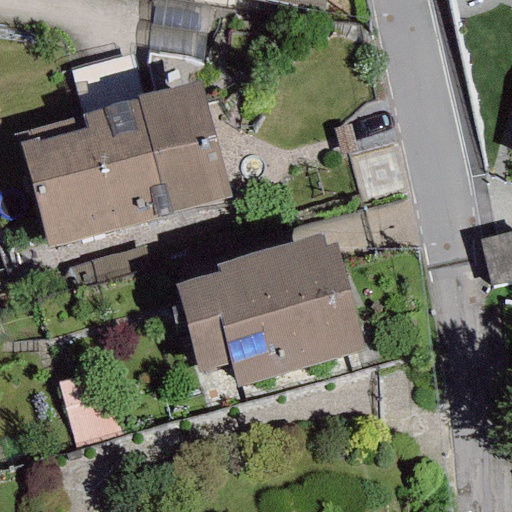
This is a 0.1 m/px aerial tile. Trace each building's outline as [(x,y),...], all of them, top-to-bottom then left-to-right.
[(93,141),(150,125),(131,64),(73,81),(93,141)] [(50,240),(220,192),(197,112),(150,125),(93,141),(27,160),(50,240)] [(490,288),(511,283),(511,238),(482,244),(490,288)] [(318,270),(315,258),(230,283),(232,291),(184,306),(203,369),(239,359),(246,383),(352,351),(327,268),(318,270)] [(110,420),(98,378),(60,388),(77,450),(122,437),(116,418),(110,420)]
